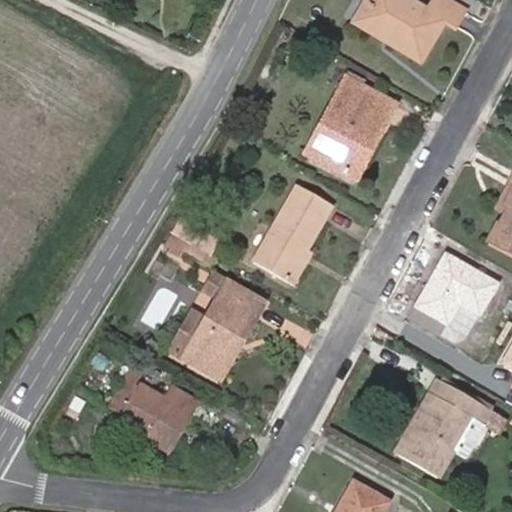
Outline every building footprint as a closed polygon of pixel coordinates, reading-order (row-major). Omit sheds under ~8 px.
[(389,35),(385,43),(421,63),(444,23),(456,30),(466,13),(444,0),(436,0),(429,13),(406,0),(367,0),(358,17),(389,35)] [(354,24),(385,43),(389,35),(358,17),(354,24)] [(331,131),(315,160),(354,182),(388,120),(364,107),(371,93),(345,79),(337,92),(343,95),(326,128),(331,131)] [(304,154),(315,160),(331,131),(326,128),(343,95),(337,92),(304,154)] [(364,107),(388,120),(395,106),(371,93),(364,107)] [(511,176),(508,185),(511,187),(511,194),(506,206),(510,208),(505,216),(491,243),(511,254),(511,176)] [(506,206),(511,194),(511,187),(508,185),(494,210),(505,216),(510,208),(506,206)] [(287,282),(306,250),(331,206),(297,186),(253,263),(287,282)] [(306,250),(287,282),(295,287),(314,255),(306,250)] [(214,275),(205,292),(217,299),(227,282),(214,275)] [(227,282),(217,299),(205,320),(182,359),(213,377),(236,338),(242,341),(264,304),(227,282)] [(193,312),(170,352),(182,359),(205,320),(193,312)] [(236,338),(213,377),(220,381),(242,341),(236,338)] [(436,478),(452,452),(465,459),(493,412),(438,380),(429,395),(440,401),(427,422),(421,419),(399,456),(436,478)] [(142,386),(120,423),(168,452),(197,403),(172,389),(165,400),(142,386)] [(399,456),(421,419),(427,422),(440,401),(429,395),(395,454),(399,456)] [(343,511),(382,511),(388,502),(354,482),(338,509),(343,511)]
